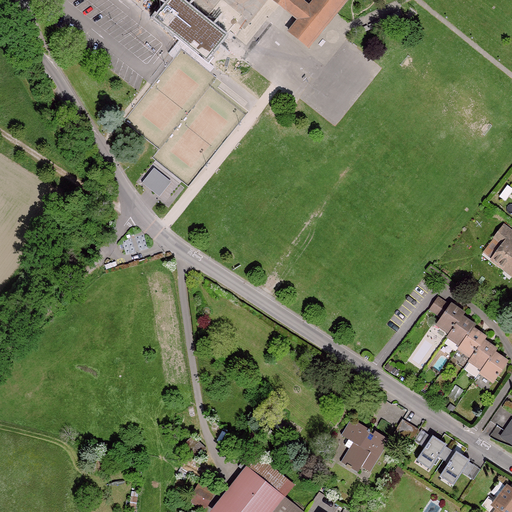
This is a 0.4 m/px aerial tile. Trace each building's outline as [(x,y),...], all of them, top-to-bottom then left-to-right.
[(347,0),(272,0),(285,10),(297,19),(287,30),(309,48),(337,13),(347,0)] [(154,168),(142,183),(160,197),(171,182),(154,168)] [(511,276),(511,229),(505,224),(494,238),(503,244),(491,260),(511,276)] [(442,318),(451,305),(438,297),(430,310),(442,318)] [(450,335),(464,315),(466,312),(452,303),(451,305),(442,318),(436,326),(450,335)] [(460,347),(474,327),(476,324),(464,315),(450,335),(448,338),(460,347)] [(472,360),(486,340),(488,336),(474,327),(460,347),(458,350),(472,360)] [(482,372),(496,352),(498,349),(486,340),(472,360),(469,363),(482,372)] [(494,384),(510,361),(496,352),(482,372),(480,375),(494,384)] [(396,366),(390,362),(385,368),(391,372),(396,366)] [(391,441),(376,432),(373,435),(369,433),(371,431),(352,419),(342,436),(349,440),(345,446),(350,449),(341,463),(358,474),(362,468),(370,473),(391,441)] [(411,444),(419,430),(403,420),(394,434),(411,444)] [(511,420),(501,437),(511,445),(511,420)] [(207,449),(193,435),(184,445),(198,458),(207,449)] [(448,445),(433,436),(416,461),(431,470),(448,445)] [(470,460),(456,451),(440,477),(454,486),(470,460)] [(260,458),(250,469),(283,495),(292,484),(260,458)] [(269,511),(283,495),(250,469),(216,511),(269,511)] [(210,500),(216,489),(200,481),(195,491),(210,500)] [(488,511),(511,511),(511,488),(508,486),(488,511)] [(210,501),(196,494),(191,502),(205,509),(210,501)] [(304,511),(283,495),(269,511),(304,511)]
